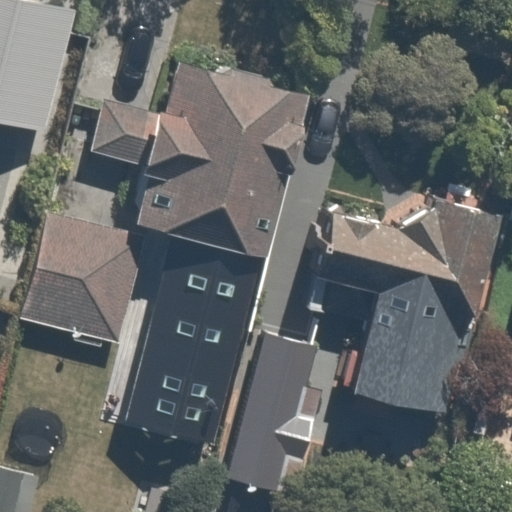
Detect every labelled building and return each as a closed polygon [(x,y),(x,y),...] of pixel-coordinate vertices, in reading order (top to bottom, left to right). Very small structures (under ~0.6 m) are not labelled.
[(0,0),(0,123),(48,136),(82,10),(46,0),(0,0)] [(334,96),(188,56),(145,228),(194,241),(179,292),(247,311),(263,255),(288,261),(334,96)] [(504,219),(429,201),(423,225),(352,209),(334,287),(379,297),(355,399),(456,423),(504,219)] [(158,240),(50,206),(14,322),(123,355),(158,240)] [(327,345),(260,336),(237,486),(305,496),(327,345)] [(222,441),(150,427),(140,474),(212,488),(222,441)]
